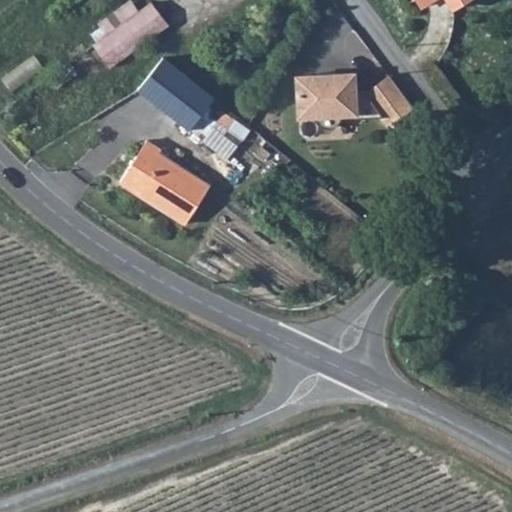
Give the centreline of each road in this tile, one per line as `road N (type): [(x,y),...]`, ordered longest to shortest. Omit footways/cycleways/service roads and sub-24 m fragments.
road 1 (tertiary): [(331,365),(163,284),(56,215),(0,161)]
road 2 (unclassified): [(0,510),(238,428),(311,387),(331,365)]
road 3 (unclassified): [(511,141),(331,365)]
road 4 (tertiary): [(511,453),(331,365)]
